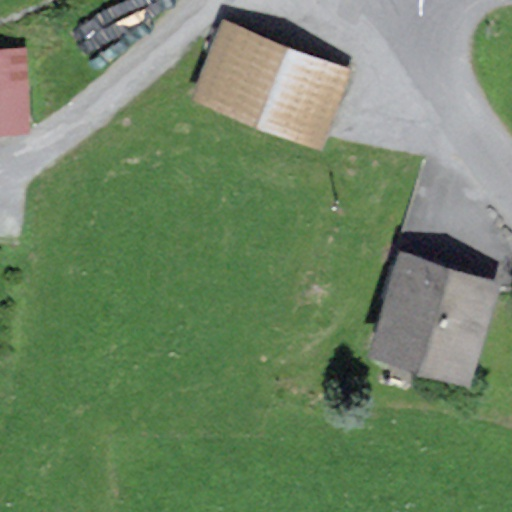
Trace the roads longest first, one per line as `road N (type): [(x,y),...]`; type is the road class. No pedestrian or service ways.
road 1 (residential): [(0,158),(81,118),(210,0)]
road 2 (unclassified): [(511,185),(462,111),(432,50),(420,0)]
